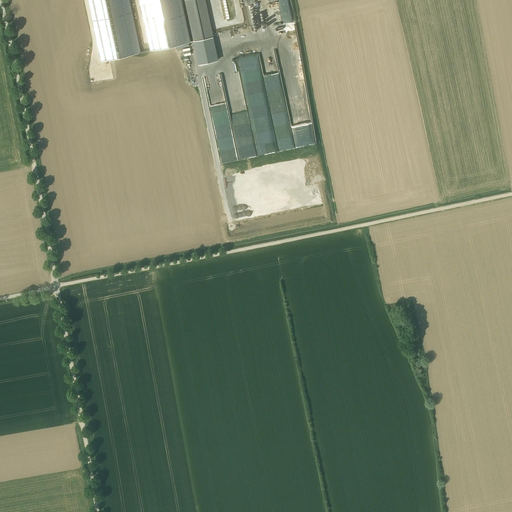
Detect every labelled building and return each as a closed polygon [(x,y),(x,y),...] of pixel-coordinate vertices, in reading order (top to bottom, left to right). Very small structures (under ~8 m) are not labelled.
[(89,0),(101,60),(140,53),(130,0),(89,0)] [(140,0),(150,50),(191,42),(182,0),(140,0)] [(268,26),(269,34),(279,32),(278,25),(268,26)] [(214,103),(217,103),(215,90),(207,91),(210,110),(215,109),(214,103)] [(288,100),(291,117),(295,117),(294,110),(306,108),(305,102),(290,105),(289,100),(288,100)] [(226,113),(227,129),(241,128),(239,111),(226,113)]
